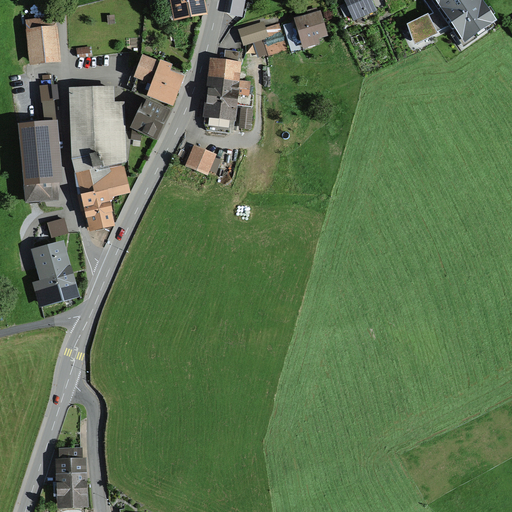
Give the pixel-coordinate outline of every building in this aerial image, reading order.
[(169,0),(171,11),(177,10),(178,16),(201,11),(198,0),(169,0)] [(245,1),(243,0),(227,0),(220,43),(230,27),(243,18),(245,1)] [(377,16),(369,0),(345,0),(347,4),(340,7),(345,17),(354,13),(356,18),(364,14),(367,21),(377,16)] [(402,0),(385,0),(392,14),(406,7),(402,0)] [(415,43),(453,24),(465,41),(493,22),(478,0),(423,0),(433,13),(409,25),(415,43)] [(297,44),(304,42),(305,45),(315,42),(314,37),(323,34),(316,9),(308,11),(309,17),(308,18),(308,16),(302,18),(302,20),(298,21),(300,26),(293,28),(294,33),(292,38),(293,41),(297,44)] [(33,61),(56,59),(52,19),(29,22),(33,61)] [(243,30),(242,36),(245,44),(267,37),(263,24),(243,30)] [(77,50),(78,57),(91,56),(90,48),(77,50)] [(139,78),(133,92),(170,105),(179,81),(165,76),(169,66),(163,63),(163,65),(145,58),(137,78),(139,78)] [(249,84),(235,82),(237,65),(216,62),(215,71),(213,71),(210,99),(206,98),(204,124),(206,131),(233,133),(234,117),(231,117),(232,103),(236,103),(236,105),(243,106),(240,127),(249,128),(253,96),(248,95),(249,84)] [(51,87),(53,101),(59,100),(58,86),(51,87)] [(101,157),(115,153),(129,150),(131,132),(123,132),(122,105),(112,106),(111,89),(71,90),(72,133),(73,159),(74,159),(100,153),(101,157)] [(144,108),(136,125),(155,134),(167,110),(138,98),(135,104),(144,108)] [(42,102),(43,122),(57,122),(57,102),(42,102)] [(54,122),(20,126),(28,200),(55,198),(54,183),(60,182),(54,122)] [(207,173),(214,156),(195,148),(188,165),(207,173)] [(129,150),(115,153),(101,157),(100,153),(74,159),(73,159),(78,182),(81,181),(84,194),(78,195),(82,214),(84,214),(88,228),(110,223),(106,204),(109,203),(114,195),(113,191),(124,189),(118,163),(128,160),(129,150)] [(48,224),(52,237),(67,233),(64,219),(48,224)] [(36,284),(41,302),(72,294),(59,248),(39,253),(47,281),(36,284)] [(61,450),(62,484),(54,484),(55,494),(59,494),(60,504),(86,503),(84,461),(81,461),(80,449),(61,450)]
